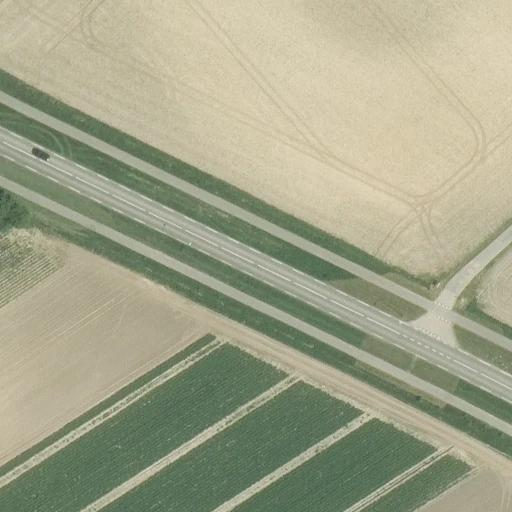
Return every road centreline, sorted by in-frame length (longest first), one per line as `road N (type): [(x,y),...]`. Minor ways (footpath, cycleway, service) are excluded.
road 1 (secondary): [(424,345),(0,139)]
road 2 (unclassified): [(424,345),(439,310),(511,235)]
